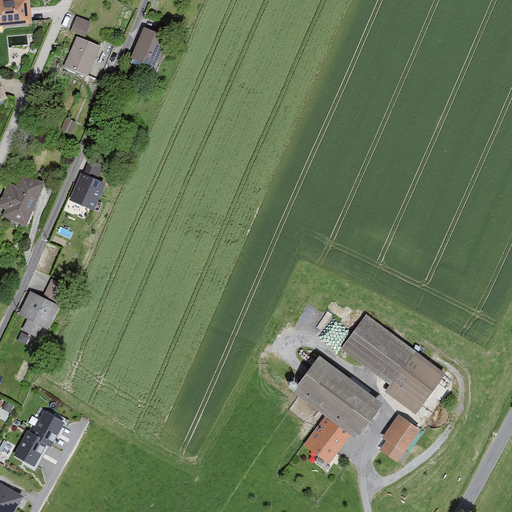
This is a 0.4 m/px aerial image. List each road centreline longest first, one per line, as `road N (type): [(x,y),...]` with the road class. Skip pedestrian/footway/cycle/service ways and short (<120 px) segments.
road 1 (residential): [(146,0),(0,331)]
road 2 (residential): [(69,0),(0,159)]
